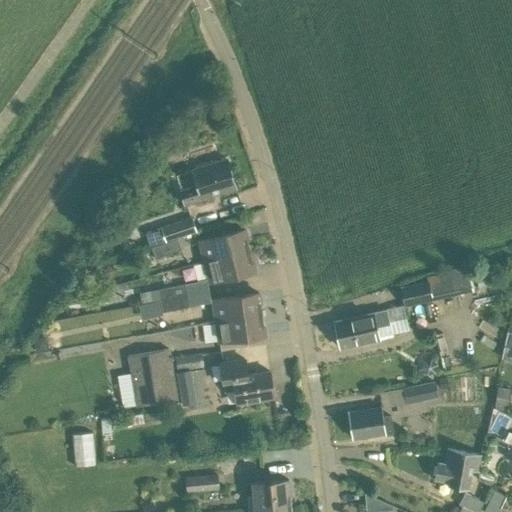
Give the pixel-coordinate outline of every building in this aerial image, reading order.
[(228,159),(193,169),(198,184),(181,189),(184,204),(237,188),(228,159)] [(169,224),(161,227),(166,242),(178,238),(197,232),(192,217),(169,224)] [(161,227),(145,232),(150,247),(151,247),(154,246),(166,242),(161,227)] [(205,260),(249,248),(244,227),(201,240),(205,260)] [(154,246),(151,247),(155,258),(182,250),(178,238),(166,242),(154,246)] [(255,270),(249,248),(205,260),(209,282),(255,270)] [(113,274),(116,270),(106,264),(101,273),(106,276),(113,274)] [(457,295),(455,288),(453,289),(449,272),(426,277),(428,280),(400,287),(404,306),(446,297),(457,295)] [(160,300),(209,290),(208,279),(158,289),(160,300)] [(139,294),(141,304),(148,302),(160,300),(158,290),(139,294)] [(209,290),(160,300),(162,312),(211,302),(209,290)] [(216,319),(262,313),(259,292),(213,298),(216,319)] [(341,347),(380,338),(377,325),(390,322),(387,309),(336,320),(341,347)] [(262,313),(216,319),(219,340),(265,334),(262,313)] [(462,336),(487,335),(486,322),(461,323),(462,336)] [(49,349),(48,342),(41,337),(33,338),(35,351),(49,349)] [(174,366),(171,347),(126,355),(129,374),(130,374),(135,407),(180,400),(179,389),(174,366)] [(202,353),(175,357),(177,370),(204,367),(202,353)] [(244,358),(219,363),(225,392),(235,390),(237,404),(275,396),(270,370),(247,374),(244,358)] [(467,395),(466,370),(454,371),(455,395),(467,395)] [(447,377),(439,379),(441,388),(449,386),(447,377)] [(439,397),(435,380),(380,391),(383,407),(396,404),(399,416),(430,410),(428,399),(439,397)] [(511,408),(511,388),(497,386),(494,406),(511,408)] [(381,405),(349,411),(353,437),(385,432),(385,431),(393,430),(390,414),(383,415),(381,405)] [(450,481),(450,483),(468,487),(472,469),(479,470),(482,454),(448,447),(445,463),(439,462),(436,478),(450,481)] [(178,482),(178,470),(164,470),(164,481),(178,482)] [(219,489),(218,474),(185,477),(187,492),(219,489)] [(255,508),(291,505),(288,479),(252,483),(255,508)] [(494,488),(482,511),(497,511),(506,494),(494,488)] [(464,492),(458,504),(462,506),(473,511),(478,511),(483,502),(464,492)]
